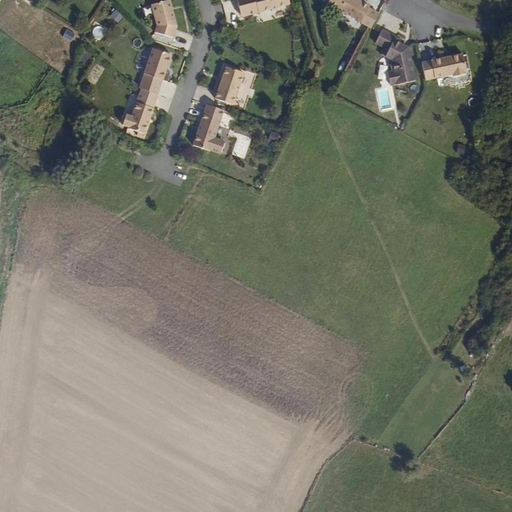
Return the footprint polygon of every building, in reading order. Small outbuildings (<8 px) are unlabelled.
[(177,24),(172,10),(169,0),(161,0),(151,3),(157,24),(153,39),(157,40),(170,44),(175,30),(177,24)] [(261,13),(274,9),(292,4),(290,0),(237,0),(243,16),(252,13),(260,11),(261,13)] [(381,12),(370,6),(371,4),(362,0),(330,0),(329,3),(362,20),(361,21),(373,27),(381,12)] [(224,35),(228,26),(223,24),(220,33),(224,35)] [(409,46),(381,34),(375,44),(389,50),(386,57),(390,60),(392,72),(387,73),(390,85),(418,82),(409,46)] [(164,78),(166,71),(172,52),(153,46),(148,63),(145,72),(144,72),(140,86),(142,87),(157,93),(163,78),(164,78)] [(468,71),(464,54),(422,64),(426,81),(454,74),(455,76),(467,73),(466,71),(468,71)] [(88,80),(97,83),(102,67),(94,64),(88,80)] [(233,103),(245,70),(227,64),(223,74),(224,75),(223,78),(222,78),(216,95),(215,97),(233,103)] [(146,132),(157,93),(142,87),(133,115),(127,113),(124,124),(130,125),(129,127),(146,132)] [(207,103),(204,113),(200,125),(201,126),(199,130),(194,144),(211,150),(211,148),(222,151),(226,139),(215,136),(220,120),(224,109),(207,103)]
